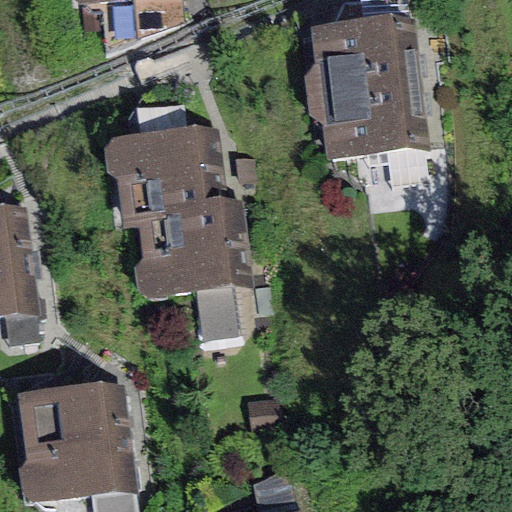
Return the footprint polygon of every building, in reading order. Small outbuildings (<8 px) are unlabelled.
[(178,0),(81,0),(82,17),(179,11),(178,0)] [(325,108),(415,97),(406,31),(317,42),(325,108)] [(423,161),(415,97),(325,108),(333,172),(423,161)] [(125,230),(142,227),(210,219),(201,146),(117,156),(125,230)] [(210,219),(142,227),(152,308),(236,298),(227,217),(210,219)] [(26,224),(0,226),(0,334),(36,331),(26,224)] [(110,392),(18,405),(32,510),(124,498),(110,392)]
